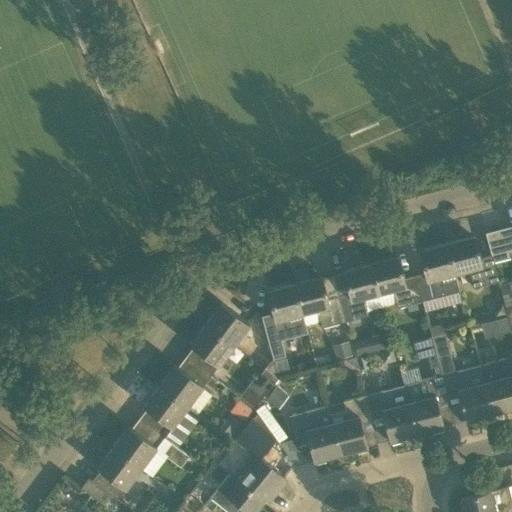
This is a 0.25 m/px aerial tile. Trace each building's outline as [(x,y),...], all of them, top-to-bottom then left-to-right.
[(511,225),(486,232),(492,255),(493,261),(511,256),(509,252),(511,250),(511,225)] [(479,258),(473,236),(447,243),(454,272),(469,269),(474,287),(499,280),(493,261),(492,255),(479,258)] [(421,301),(445,295),(459,291),(454,272),(447,243),(420,250),(426,272),(415,275),(421,301)] [(371,263),(378,292),(393,288),(398,307),(407,305),(416,302),(421,301),(415,275),(403,278),(397,256),(371,263)] [(369,314),(367,310),(382,306),(378,292),(371,263),(344,270),(350,292),(339,295),(345,321),(351,319),(359,317),(369,314)] [(327,298),(321,276),(295,283),(302,312),(305,324),(320,320),(322,327),(345,321),(339,295),(327,298)] [(511,298),(511,281),(501,282),(504,299),(511,298)] [(273,359),(286,355),(281,338),(293,335),(291,328),(305,324),(302,312),(295,283),(268,290),(274,312),(262,316),(273,359)] [(234,345),(250,324),(221,302),(205,323),(234,345)] [(416,302),(407,305),(408,311),(418,309),(416,302)] [(503,302),(491,306),(494,317),(506,314),(503,302)] [(485,337),(510,330),(506,315),(481,322),(485,337)] [(443,322),(429,326),(432,336),(445,332),(443,322)] [(211,375),(234,345),(205,323),(189,344),(197,350),(190,359),(186,356),(186,357),(189,360),(211,375)] [(456,371),(445,332),(432,336),(436,353),(440,366),(442,374),(448,398),(460,395),(466,420),(493,413),(480,364),(456,371)] [(348,341),(333,345),(337,359),(352,355),(348,341)] [(359,341),(353,342),(356,355),(366,352),(364,344),(359,341)] [(393,348),(380,351),(383,363),(396,360),(393,348)] [(436,353),(427,355),(430,368),(440,366),(436,353)] [(493,413),(511,408),(511,355),(480,364),(493,413)] [(357,356),(343,360),(344,363),(355,369),(360,368),(357,356)] [(286,357),(274,360),(278,372),(289,369),(286,357)] [(273,384),(279,378),(278,372),(274,360),(274,359),(273,359),(261,374),(273,384)] [(211,375),(189,360),(182,369),(175,364),(159,385),(187,406),(206,382),(211,375)] [(417,433),(444,426),(437,401),(448,398),(442,374),(404,385),(417,433)] [(253,377),(247,384),(261,395),(266,388),(253,377)] [(164,437),(187,406),(159,385),(143,406),(150,411),(143,421),(139,418),(143,421),(189,456),(189,455),(164,437)] [(275,385),(265,398),(278,407),(287,394),(275,385)] [(417,433),(404,385),(366,395),(372,419),(384,415),(390,440),(417,433)] [(341,454),(367,447),(361,422),(372,419),(366,395),(343,401),(346,409),(331,413),(330,413),(332,422),(341,454)] [(239,396),(229,410),(242,420),(253,407),(239,396)] [(314,461),(341,454),(332,422),(330,413),(331,413),(329,404),(310,409),(289,415),(295,439),(308,436),(314,461)] [(229,413),(219,427),(232,436),(242,422),(229,413)] [(249,416),(233,437),(257,456),(274,435),(249,416)] [(189,456),(143,421),(136,430),(128,425),(113,446),(141,467),(156,448),(181,466),(189,456)] [(0,445),(8,434),(0,427),(0,445)] [(0,459),(4,462),(19,442),(8,434),(0,445),(0,459)] [(122,492),(141,467),(113,446),(97,467),(104,473),(97,482),(93,479),(92,480),(108,492),(117,499),(118,498),(122,492)] [(286,479),(258,456),(227,494),(249,511),(253,511),(271,491),(274,494),(286,479)] [(497,476),(482,480),(485,491),(500,488),(497,476)] [(101,502),(108,492),(92,480),(89,477),(81,487),(101,502)] [(511,511),(511,499),(508,485),(460,498),(463,511),(511,511)]
